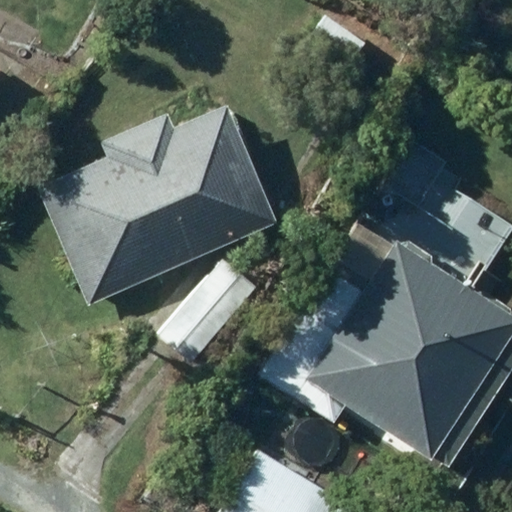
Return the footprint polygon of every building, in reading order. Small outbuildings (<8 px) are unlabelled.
[(318,13),(285,60),(327,89),(359,42),(318,13)] [(103,155),(31,187),(84,306),(269,222),(217,105),(165,129),(158,113),(97,141),(103,155)] [(510,319),(386,242),(356,290),(320,268),(251,377),(325,424),(337,406),(424,460),(426,457),(443,468),(511,358),(511,324),(508,322),(510,319)] [(212,263),(154,338),(187,363),(244,287),(212,263)] [(213,511),(350,511),(352,509),(252,448),(213,511)] [(152,480),(139,499),(159,511),(180,511),(187,502),(152,480)]
